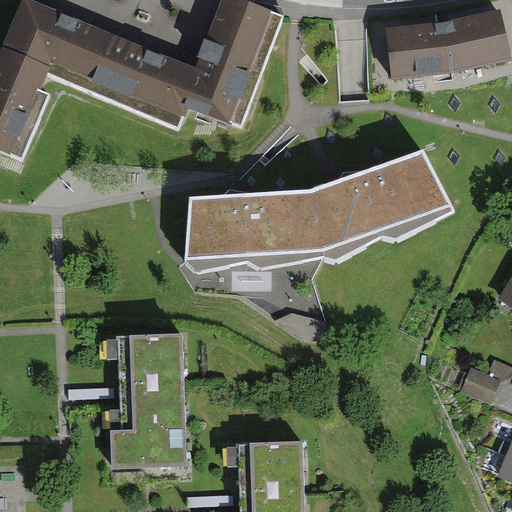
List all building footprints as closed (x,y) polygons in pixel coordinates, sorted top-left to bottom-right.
[(0,152),(13,157),(47,71),(180,123),(186,108),(230,125),(274,13),(240,0),(219,0),(203,42),(193,66),(141,45),(67,16),(25,0),(17,0),(0,45),(0,152)] [(501,12),(442,22),(383,29),(388,79),(451,71),(510,61),(501,12)] [(450,209),(426,147),(312,191),(326,257),(450,209)] [(312,191),(191,199),(195,265),(326,257),(312,191)] [(511,276),(497,300),(511,310),(511,276)] [(186,467),(181,337),(99,340),(106,470),(186,467)] [(498,382),(470,372),(463,393),(491,403),(498,382)] [(307,511),(304,444),(236,447),(238,511),(307,511)]
